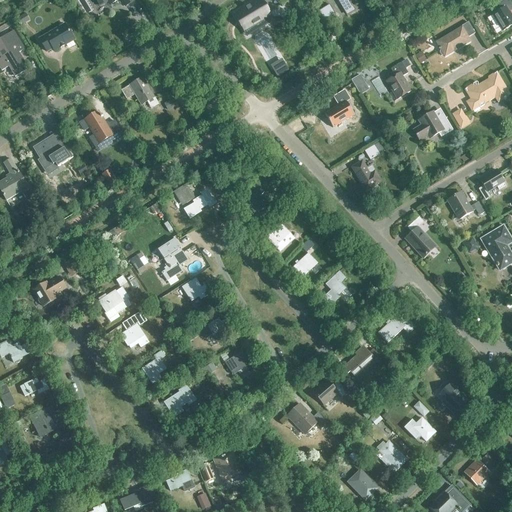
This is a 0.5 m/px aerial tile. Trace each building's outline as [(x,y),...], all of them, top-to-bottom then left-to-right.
[(250,7),(235,17),(244,32),(262,20),(266,26),(273,21),(260,0),(259,0),(249,6),(250,7)] [(347,0),(337,0),(347,16),(355,11),(352,6),(351,7),(347,0)] [(496,13),(493,16),(503,32),(511,26),(511,18),(508,13),(511,10),(511,6),(508,0),(506,0),(493,8),(496,13)] [(319,12),(325,22),(335,16),(329,6),(319,12)] [(444,57),(445,58),(470,43),(468,38),(475,34),(468,23),(461,27),(461,28),(436,43),(440,50),(439,54),(441,56),(444,57)] [(52,48),(54,51),(74,40),(65,24),(39,39),(46,51),(52,48)] [(15,77),(27,70),(21,61),(23,60),(19,53),(25,49),(14,31),(0,39),(0,52),(3,58),(0,59),(0,67),(2,71),(9,67),(15,77)] [(386,82),(397,100),(410,92),(401,78),(408,74),(401,63),(390,70),(394,77),(386,82)] [(284,64),(273,71),(277,77),(288,71),(284,64)] [(484,82),(478,86),(477,86),(478,85),(478,84),(477,84),(477,83),(476,83),(475,83),(473,85),(465,90),(471,100),(468,102),(467,103),(467,104),(472,111),(478,107),(479,108),(481,108),(484,106),(484,105),(484,104),(495,98),(498,103),(509,96),(496,74),(489,78),(488,79),(489,80),(489,81),(485,83),(485,82),(484,82)] [(151,110),(158,106),(142,79),(121,91),(125,98),(130,95),(129,94),(132,92),(141,106),(147,102),(151,110)] [(339,106),(324,115),(333,129),(354,116),(346,103),(350,100),(345,91),(334,98),(339,106)] [(465,117),(464,118),(460,111),(453,115),(461,128),(469,124),(465,117)] [(104,126),(103,124),(105,123),(98,113),(92,117),(90,113),(83,118),(85,121),(80,124),(84,132),(90,129),(94,137),(90,139),(95,147),(107,140),(110,145),(115,142),(124,137),(116,123),(115,123),(109,127),(105,126),(104,126)] [(444,117),(439,121),(437,120),(432,113),(419,121),(422,127),(413,132),(419,141),(427,136),(430,139),(442,132),(445,136),(453,131),(444,117)] [(374,120),(359,129),(370,147),(385,138),(374,120)] [(38,146),(34,149),(41,160),(38,162),(44,171),(55,164),(57,168),(73,158),(66,147),(63,149),(57,139),(51,143),(49,139),(38,146)] [(365,152),(370,161),(380,155),(374,146),(365,152)] [(21,192),(22,194),(29,190),(11,160),(4,164),(10,175),(6,177),(7,179),(0,183),(0,189),(7,201),(21,192)] [(372,167),(367,170),(362,163),(353,168),(366,191),(381,182),(372,167)] [(496,187),(498,191),(506,186),(496,171),(480,181),(483,187),(478,190),(485,201),(490,198),(487,193),(496,187)] [(116,183),(112,177),(106,180),(110,187),(116,183)] [(188,188),(180,193),(186,204),(195,199),(188,188)] [(197,202),(184,210),(190,219),(200,213),(199,211),(208,206),(209,208),(215,205),(206,191),(201,194),(202,197),(196,201),(197,202)] [(478,203),(469,208),(461,194),(447,202),(458,220),(475,210),(479,216),(484,213),(478,203)] [(240,209),(249,218),(263,206),(254,196),(240,209)] [(405,240),(423,259),(435,248),(418,229),(424,223),(419,218),(407,229),(412,234),(405,240)] [(164,223),(170,232),(173,230),(167,221),(164,223)] [(267,238),(280,253),(294,240),(286,231),(289,229),(284,223),(267,238)] [(481,240),(499,271),(511,263),(511,257),(505,247),(511,242),(503,227),(481,240)] [(161,248),(158,250),(164,259),(168,266),(164,269),(165,271),(161,273),(167,282),(183,272),(179,266),(188,261),(174,240),(161,248)] [(311,242),(303,249),(306,253),(314,246),(311,242)] [(147,271),(144,267),(148,264),(141,253),(130,261),(133,266),(133,265),(140,275),(147,271)] [(315,262),(317,260),(311,253),(308,255),(294,268),(302,277),(317,264),(315,262)] [(63,265),(71,278),(79,274),(71,260),(63,265)] [(340,284),(346,278),(342,274),(345,271),(343,269),(337,275),(336,275),(327,283),(331,288),(329,290),(331,291),(323,299),(330,307),(339,298),(338,296),(345,290),(340,284)] [(116,281),(121,288),(127,284),(123,276),(116,281)] [(55,296),(67,289),(60,277),(48,284),(47,282),(33,290),(38,300),(38,301),(40,305),(41,306),(43,308),(57,300),(55,296)] [(195,280),(183,288),(186,293),(187,295),(190,300),(192,302),(199,297),(201,300),(209,295),(204,287),(201,289),(195,280)] [(127,299),(122,303),(115,292),(99,302),(106,313),(104,314),(109,321),(132,306),(127,299)] [(407,333),(414,327),(403,315),(397,320),(396,318),(378,334),(387,344),(403,330),(407,333)] [(226,320),(221,323),(218,319),(207,326),(208,327),(201,331),(206,340),(214,335),(217,341),(224,336),(222,333),(231,328),(226,320)] [(137,326),(120,336),(127,347),(128,347),(130,349),(138,345),(140,349),(148,344),(137,326)] [(18,344),(12,347),(9,342),(0,346),(0,353),(2,358),(9,355),(13,363),(15,362),(15,364),(17,364),(20,363),(21,361),(20,360),(21,359),(30,354),(26,345),(20,348),(18,344)] [(354,374),(371,358),(362,348),(356,354),(358,356),(343,368),(348,373),(351,371),(354,374)] [(225,363),(233,375),(253,362),(245,350),(225,363)] [(142,369),(153,385),(162,379),(159,374),(165,370),(159,361),(165,357),(162,351),(154,357),(156,361),(142,369)] [(44,381),(38,384),(36,379),(20,388),(24,397),(37,391),(39,394),(48,390),(44,381)] [(337,382),(332,386),(326,380),(312,393),(323,406),(337,393),(342,399),(347,394),(337,382)] [(446,397),(441,403),(452,414),(467,400),(451,384),(442,393),(446,397)] [(188,406),(196,401),(186,387),(179,391),(180,393),(170,400),(169,400),(164,403),(165,405),(171,414),(174,419),(184,413),(179,405),(185,402),(188,406)] [(413,408),(423,418),(428,413),(418,403),(413,408)] [(317,413),(312,418),(299,405),(287,417),(304,435),(317,423),(322,428),(327,423),(317,413)] [(62,417),(56,419),(54,416),(56,415),(52,406),(38,413),(40,417),(31,421),(40,438),(49,434),(47,430),(55,427),(56,430),(66,426),(62,417)] [(371,421),(376,426),(383,420),(377,414),(371,421)] [(12,425),(14,429),(28,422),(27,418),(12,425)] [(426,443),(435,433),(422,419),(416,425),(412,421),(412,420),(404,428),(416,441),(416,440),(420,436),(426,443)] [(388,443),(386,445),(383,442),(376,449),(379,452),(375,456),(393,474),(406,461),(388,443)] [(232,452),(213,460),(222,482),(241,475),(232,452)] [(486,464),(482,467),(477,462),(465,474),(476,485),(488,473),(486,471),(490,468),(486,464)] [(207,465),(200,468),(206,483),(213,479),(207,465)] [(166,482),(170,491),(182,487),(181,484),(190,481),(188,476),(191,475),(190,470),(176,476),(177,478),(166,482)] [(355,485),(369,498),(378,489),(365,476),(355,485)] [(132,496),(120,501),(124,511),(140,505),(142,508),(156,502),(150,486),(145,488),(137,492),(138,494),(132,496)] [(445,494),(430,508),(433,511),(450,511),(456,506),(462,511),(469,506),(452,488),(446,495),(445,494)] [(105,511),(111,508),(109,503),(93,510),(93,511),(105,511)]
